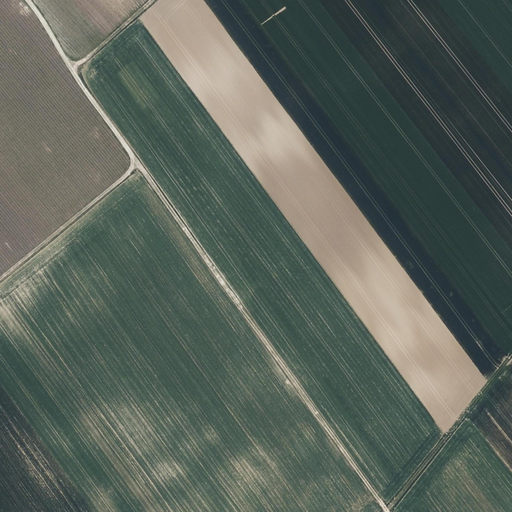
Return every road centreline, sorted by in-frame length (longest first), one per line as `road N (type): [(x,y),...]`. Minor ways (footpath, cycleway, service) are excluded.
road 1 (track): [(384,511),(139,163)]
road 2 (track): [(68,64),(139,163),(0,279)]
road 3 (track): [(384,511),(511,357)]
road 4 (track): [(28,0),(68,64),(82,62),(153,0)]
